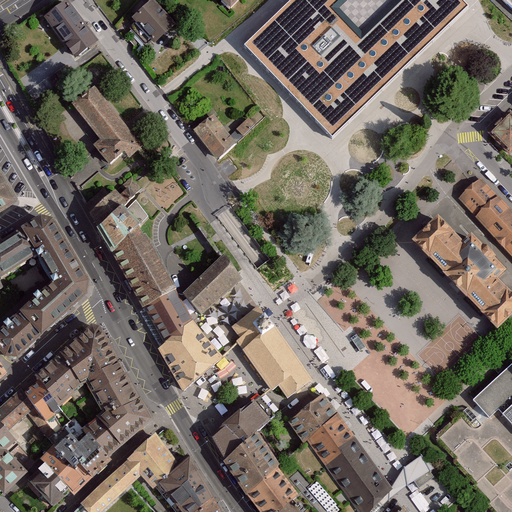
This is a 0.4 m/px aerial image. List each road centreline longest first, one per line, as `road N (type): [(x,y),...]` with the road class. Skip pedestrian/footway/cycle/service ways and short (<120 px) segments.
road 1 (primary): [(110,295),(237,511)]
road 2 (residential): [(80,0),(205,168)]
road 3 (residential): [(110,295),(13,381)]
road 4 (residential): [(511,96),(472,137),(511,187)]
